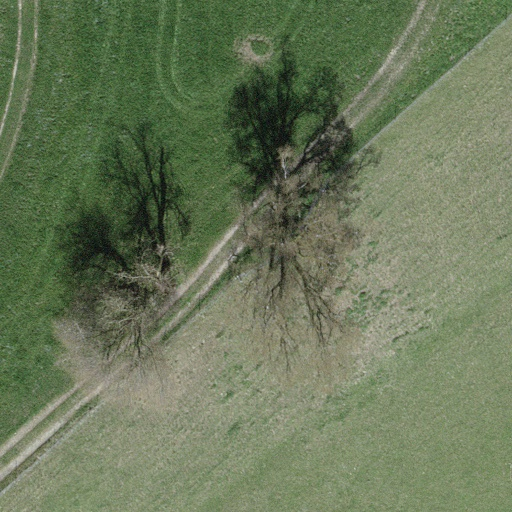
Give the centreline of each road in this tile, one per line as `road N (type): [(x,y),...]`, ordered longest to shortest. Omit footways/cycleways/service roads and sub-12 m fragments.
road 1 (track): [(438,0),(120,360),(0,462)]
road 2 (track): [(0,213),(16,182),(22,0)]
